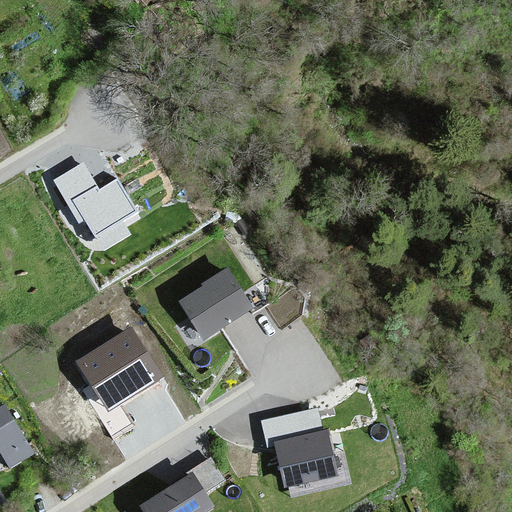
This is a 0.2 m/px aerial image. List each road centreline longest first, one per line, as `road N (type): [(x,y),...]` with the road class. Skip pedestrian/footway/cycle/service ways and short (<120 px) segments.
road 1 (residential): [(65,511),(311,365)]
road 2 (residential): [(0,176),(104,112)]
